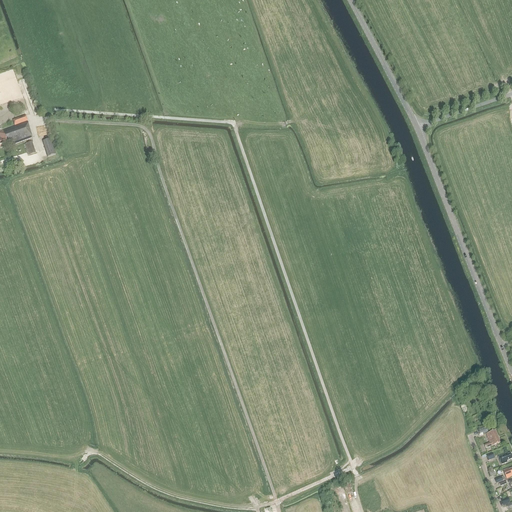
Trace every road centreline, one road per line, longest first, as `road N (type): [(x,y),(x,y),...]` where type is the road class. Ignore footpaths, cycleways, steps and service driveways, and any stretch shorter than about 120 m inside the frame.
road 1 (secondary): [(511,371),(417,129)]
road 2 (secondary): [(417,129),(351,0)]
